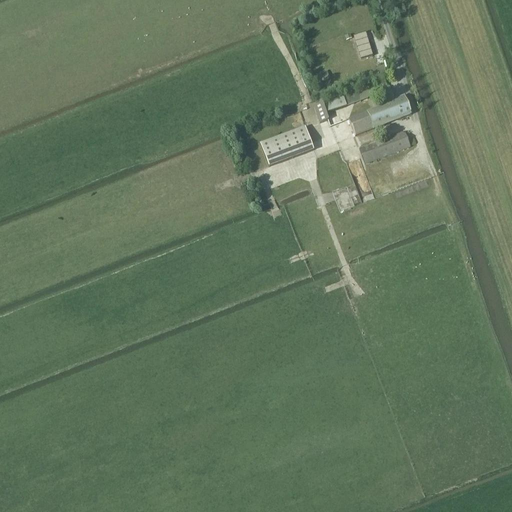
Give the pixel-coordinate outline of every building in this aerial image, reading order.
[(317,84),(329,80),(326,72),(314,75),(317,84)] [(326,113),(376,97),(374,89),(344,99),(343,97),(323,103),(326,113)] [(395,101),(391,91),(376,97),(380,107),(366,112),(366,113),(348,120),(355,137),(373,130),(410,116),(403,98),(395,101)] [(322,102),(313,105),(319,124),(328,121),(322,102)] [(305,128),(260,145),(268,168),(314,151),(305,128)] [(365,165),(410,148),(404,132),(359,149),(365,165)]
